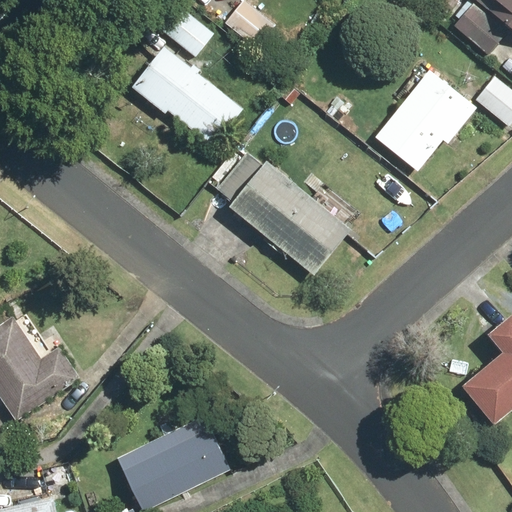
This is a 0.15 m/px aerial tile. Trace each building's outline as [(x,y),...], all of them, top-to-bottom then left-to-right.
[(274,23),(246,0),(226,25),(254,48),(274,23)] [(511,0),(479,0),(476,6),(511,31),(511,0)] [(215,34),(185,11),(166,35),(195,58),(215,34)] [(245,111),(167,49),(133,92),(167,118),(171,113),(215,148),(245,111)] [(404,108),(378,138),(418,173),(473,109),(422,66),(393,99),(404,108)] [(511,89),(498,78),(477,102),(506,126),(511,119),(511,89)] [(227,200),(261,165),(242,147),(208,182),(227,200)] [(268,164),(231,209),(314,278),(364,216),(324,183),(311,199),(268,164)] [(381,201),(369,214),(391,235),(403,223),(381,201)] [(48,353),(21,311),(0,324),(0,394),(18,422),(82,381),(59,345),(48,353)] [(463,386),(497,425),(511,412),(511,316),(488,336),(502,353),(463,386)] [(193,423),(120,457),(144,510),(218,477),(193,423)] [(57,511),(54,496),(0,509),(0,511),(57,511)]
